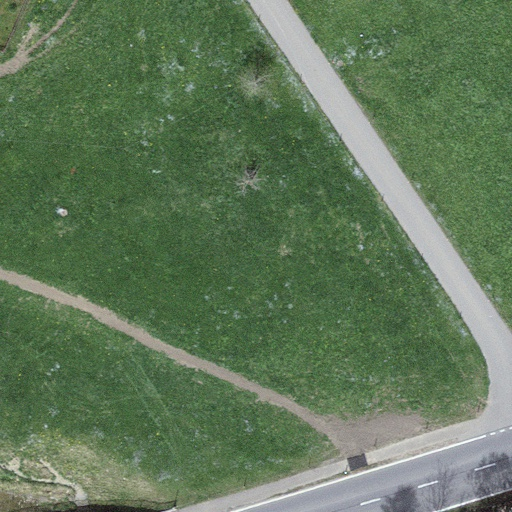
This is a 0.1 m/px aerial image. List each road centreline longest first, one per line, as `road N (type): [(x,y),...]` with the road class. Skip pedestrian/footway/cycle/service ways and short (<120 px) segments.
road 1 (track): [(266,0),(511,367)]
road 2 (secondary): [(334,511),(511,458)]
